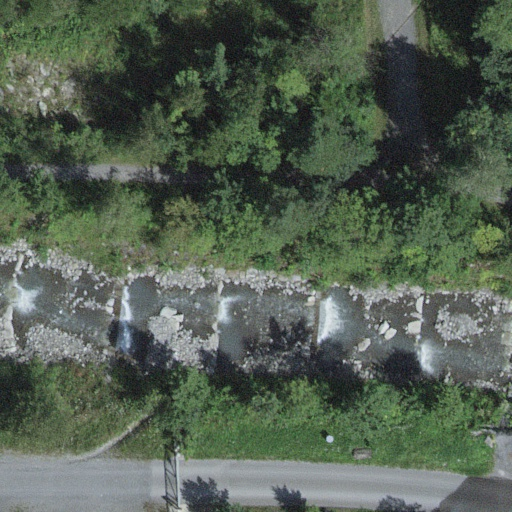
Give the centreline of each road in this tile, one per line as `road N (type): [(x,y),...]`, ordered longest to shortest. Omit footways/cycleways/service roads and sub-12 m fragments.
road 1 (track): [(511,198),(0,171)]
road 2 (track): [(399,0),(412,188)]
